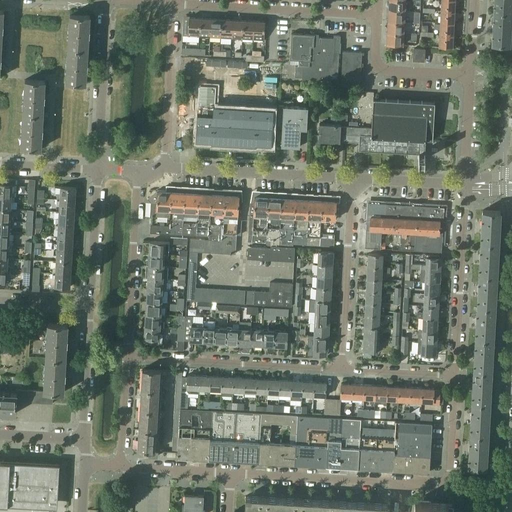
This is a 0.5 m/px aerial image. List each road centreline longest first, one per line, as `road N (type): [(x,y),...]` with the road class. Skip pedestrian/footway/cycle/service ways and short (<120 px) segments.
road 1 (residential): [(128,359),(342,369)]
road 2 (residential): [(172,2),(380,14)]
road 3 (residential): [(342,369),(354,178)]
road 4 (residential): [(163,166),(354,178)]
road 5 (residential): [(454,374),(464,183)]
road 6 (residential): [(128,359),(138,171)]
road 7 (residential): [(227,474),(404,484)]
road 8 (residential): [(98,170),(107,0)]
road 9 (residential): [(163,166),(172,2)]
road 10 (residential): [(404,484),(449,486),(454,374)]
road 11 (residential): [(380,14),(381,69),(470,76)]
road 12 (residential): [(91,306),(98,170)]
road 13 (residential): [(83,439),(91,306)]
